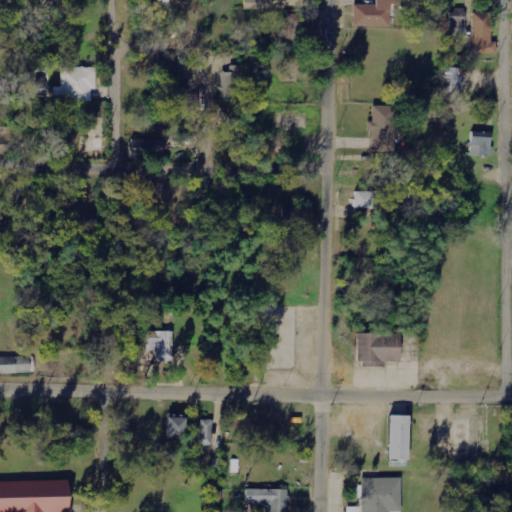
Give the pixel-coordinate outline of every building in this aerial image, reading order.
[(353,27),(390,26),(389,0),(375,0),(375,4),(353,5),(353,27)] [(450,10),(451,37),(466,37),(465,10),(450,10)] [(473,54),(492,54),(492,13),(472,13),(473,54)] [(280,17),(281,31),(286,31),(287,42),(307,41),(306,17),(280,17)] [(61,87),(53,87),(54,101),(92,101),(92,89),(96,89),(96,67),(60,67),(61,87)] [(441,91),(460,92),(461,68),(442,67),(441,91)] [(222,97),(242,96),(241,70),(221,71),(222,97)] [(173,88),(174,108),(196,107),(195,87),(173,88)] [(396,106),(372,105),(372,121),(367,121),(367,131),(372,131),(371,152),(403,152),(404,142),(395,142),(396,106)] [(0,148),(10,149),(11,127),(0,127),(0,148)] [(490,157),(491,132),(471,131),(470,156),(490,157)] [(164,140),(130,139),(130,156),(163,156),(164,140)] [(154,188),(145,188),(144,201),(154,201),(154,188)] [(373,209),(374,192),(353,192),(352,209),(373,209)] [(301,208),(282,209),(282,222),(302,221),(301,208)] [(173,331),(148,331),(148,351),(155,351),(155,361),(173,362),(173,331)] [(400,362),(400,334),(357,334),(357,366),(386,367),(386,362),(400,362)] [(0,373),(30,373),(30,356),(0,357),(0,373)] [(388,460),(408,461),(409,416),(389,416),(388,460)] [(166,438),(185,438),(185,418),(167,418),(166,438)] [(212,445),(213,420),(200,420),(199,445),(212,445)] [(360,478),(361,507),(347,507),(347,511),(401,511),(401,478),(360,478)] [(0,511),(0,480),(66,479),(67,511),(0,511)] [(287,511),(288,490),(246,489),(245,504),(270,504),(269,511),(287,511)]
